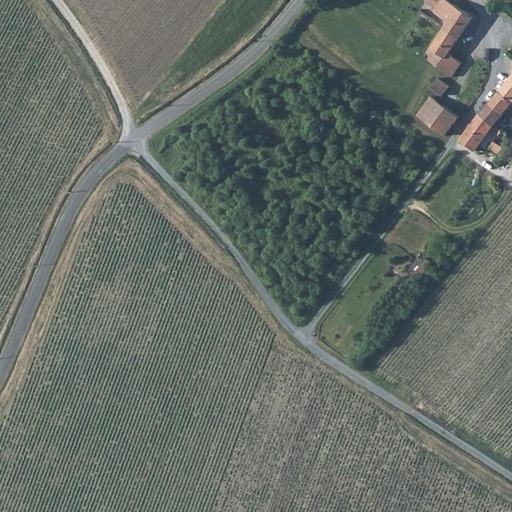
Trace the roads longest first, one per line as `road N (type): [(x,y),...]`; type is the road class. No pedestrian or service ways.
road 1 (unclassified): [(136,139),(291,329),(511,476)]
road 2 (track): [(489,89),(304,339)]
road 3 (unclassified): [(0,371),(79,194),(136,139)]
road 4 (unclassified): [(136,139),(226,77),(302,0)]
road 5 (track): [(55,0),(99,63),(136,139)]
